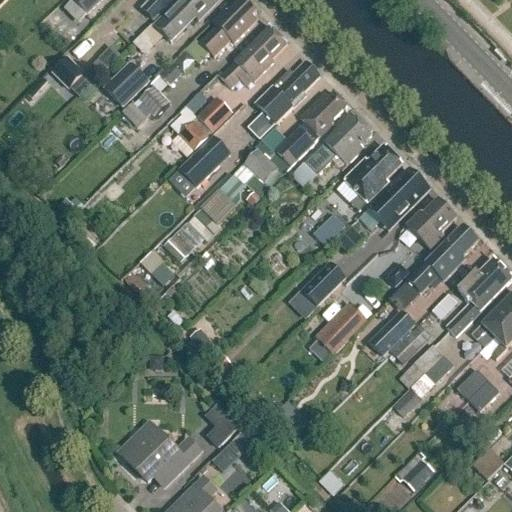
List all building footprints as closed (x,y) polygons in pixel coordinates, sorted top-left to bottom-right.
[(87,19),(105,0),(78,0),(74,5),(87,19)] [(155,23),(179,0),(157,0),(144,13),(155,23)] [(201,26),(227,0),(189,0),(157,32),(173,47),(197,23),(201,26)] [(201,45),(192,54),(206,68),(215,59),(217,61),(233,45),(236,48),(258,26),(255,22),(259,18),(245,4),(231,18),(228,16),(216,28),(220,31),(204,48),(201,45)] [(291,51),(274,33),(223,84),(234,95),(243,86),(248,92),(253,86),(256,89),(276,69),(274,67),(291,51)] [(70,94),(85,79),(68,61),(52,77),(70,94)] [(150,87),(131,67),(105,94),(124,113),(150,87)] [(171,91),(183,78),(172,67),(160,79),(171,91)] [(323,83),(309,68),(296,80),(293,77),(259,111),(279,131),(309,101),(307,99),(323,83)] [(170,107),(154,90),(138,106),(155,122),(170,107)] [(335,128),(350,112),(337,99),(332,104),(328,100),(303,124),(309,129),(290,146),(278,157),(293,172),(316,150),(316,149),(337,130),(335,128)] [(215,139),(235,119),(219,103),(199,123),(215,139)] [(148,123),(134,109),(124,119),(137,133),(148,123)] [(360,156),(376,140),(357,121),(308,170),(320,182),(340,161),(349,170),(361,158),(360,156)] [(208,142),(193,126),(178,140),(194,156),(208,142)] [(278,157),(290,146),(274,132),(256,151),(259,154),(271,165),(278,157)] [(389,186),(406,171),(388,152),(371,168),(369,165),(348,186),(362,201),(354,209),(362,217),(391,189),(389,186)] [(220,170),(203,153),(180,175),(197,192),(220,170)] [(271,165),(259,154),(244,169),(256,180),(246,190),(254,197),(261,204),(293,172),(278,157),(271,165)] [(220,228),(241,207),(240,196),(246,190),(256,180),(244,169),(243,168),(164,247),(183,265),(205,242),(209,246),(224,231),(220,228)] [(308,195),(319,183),(306,170),(295,182),(308,195)] [(396,190),(370,215),(390,236),(431,197),(413,178),(398,193),(396,190)] [(253,212),(261,204),(254,197),(246,205),(253,212)] [(345,225),(356,214),(341,199),(330,210),(345,225)] [(442,239),(457,224),(441,207),(425,222),(424,220),(411,231),(432,253),(444,241),(442,239)] [(466,233),(412,286),(424,298),(441,281),(447,287),(467,266),(464,263),(480,247),(466,233)] [(294,269),(277,250),(265,261),(283,279),(294,269)] [(180,271),(159,251),(154,257),(175,277),(180,271)] [(458,342),(511,289),(511,280),(497,265),(481,281),(479,279),(461,296),(467,303),(466,305),(471,310),(448,333),(458,342)] [(346,284),(332,269),(304,297),(318,311),(346,284)] [(497,345),(511,329),(511,306),(486,332),(484,331),(474,342),(478,347),(491,339),(494,342),(497,345)] [(350,307),(316,342),(334,359),(368,325),(350,307)] [(402,316),(369,348),(383,363),(416,330),(402,316)] [(176,333),(183,327),(176,317),(169,323),(176,333)] [(403,369),(430,340),(419,329),(391,357),(403,369)] [(498,366),(511,352),(511,329),(497,345),(503,351),(494,362),(498,366)] [(491,339),(478,347),(484,352),(494,342),(491,339)] [(426,381),(445,362),(434,350),(414,369),(426,381)] [(220,381),(232,369),(220,358),(208,370),(220,381)] [(454,371),(445,362),(426,381),(435,390),(454,371)] [(470,408),(490,388),(477,375),(457,395),(470,408)] [(500,397),(490,388),(470,408),(480,418),(500,397)] [(420,405),(412,396),(394,413),(403,422),(420,405)] [(239,433),(217,410),(205,422),(216,433),(207,442),(218,454),(239,433)] [(302,434),(281,413),(268,425),(289,446),(302,434)] [(491,447),(501,437),(492,428),(483,439),(491,447)] [(149,487),(154,481),(164,491),(200,456),(189,445),(177,456),(150,429),(120,458),(149,487)] [(236,457),(229,449),(219,458),(226,466),(236,457)] [(489,485),(505,469),(491,455),(475,471),(489,485)] [(415,496),(434,476),(422,464),(403,484),(415,496)] [(506,485),(501,480),(495,487),(500,492),(506,485)] [(204,484),(175,511),(215,511),(206,503),(215,495),(204,484)]
